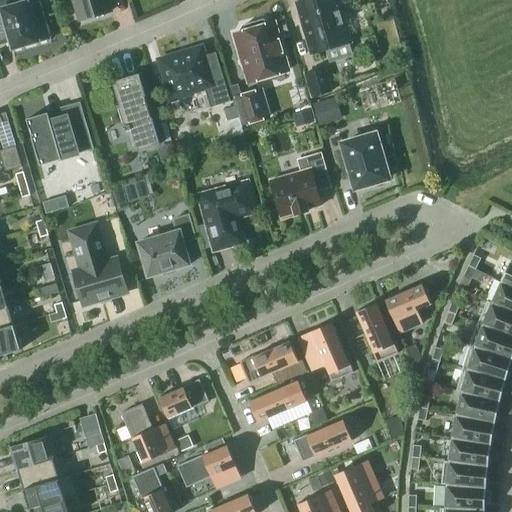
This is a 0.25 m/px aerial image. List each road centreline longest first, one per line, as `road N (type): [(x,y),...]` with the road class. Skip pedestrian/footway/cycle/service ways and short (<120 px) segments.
road 1 (residential): [(204,344),(446,238),(416,200),(0,378)]
road 2 (residential): [(0,93),(215,0)]
road 3 (residential): [(0,432),(204,344)]
road 4 (residential): [(204,344),(273,511)]
